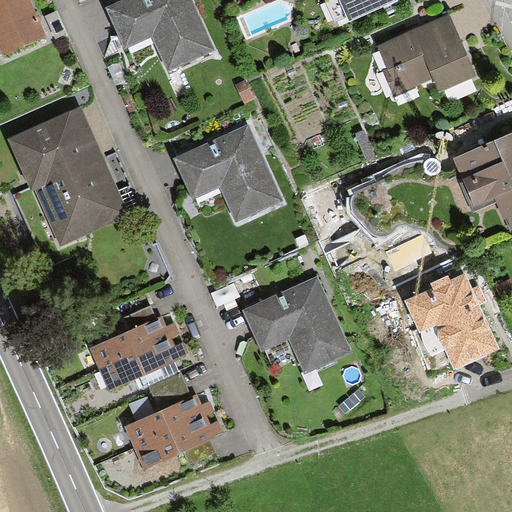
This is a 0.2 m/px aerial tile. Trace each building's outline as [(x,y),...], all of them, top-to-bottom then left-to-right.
[(0,0),(0,50),(2,56),(48,36),(32,0),(0,0)] [(187,0),(108,0),(127,40),(147,30),(165,67),(209,46),(187,0)] [(342,0),(347,10),(368,0),(342,0)] [(449,13),(379,46),(389,67),(383,70),(395,96),(434,78),(440,92),(478,75),(449,13)] [(75,110),(10,141),(29,180),(7,191),(42,263),(61,253),(57,244),(124,211),(75,110)] [(243,127),(178,157),(197,197),(217,187),(234,224),(279,203),(243,127)] [(511,132),(454,158),(458,168),(477,212),(497,203),(510,233),(511,231),(511,132)] [(477,212),(458,168),(446,172),(441,171),(442,168),(441,165),(440,163),(438,161),(437,160),(435,159),(431,159),(428,160),(426,162),(424,161),(414,162),(403,166),(396,169),(383,176),(385,179),(354,193),(356,196),(353,199),(352,207),(353,212),(358,218),(374,235),(380,237),(386,237),(394,233),(397,228),(401,226),(407,227),(413,229),(418,230),(425,231),(430,234),(433,238),(436,244),(440,248),(443,249),(447,251),(449,256),(452,260),(510,233),(497,203),(477,212)] [(313,278),(248,309),(267,348),(287,339),(305,375),(349,354),(313,278)] [(460,278),(408,301),(426,343),(445,334),(459,367),(493,352),(460,278)] [(100,372),(172,339),(163,319),(158,321),(152,308),(125,320),(131,333),(91,352),(100,372)] [(172,339),(100,372),(110,393),(182,360),(172,339)] [(134,449),(206,415),(197,395),(192,398),(182,376),(149,391),(159,412),(124,428),(134,449)] [(217,450),(211,439),(216,437),(206,415),(134,449),(144,470),(184,451),(190,463),(217,450)]
